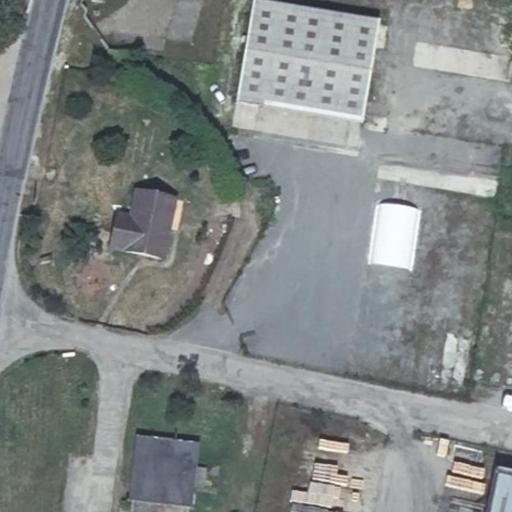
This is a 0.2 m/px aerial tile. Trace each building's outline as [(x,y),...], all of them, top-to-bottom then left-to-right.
[(303,10),(287,7),(254,1),(236,101),(363,123),(382,24),(303,10)] [(91,30),(89,45),(114,48),(116,34),(91,30)] [(385,106),(380,127),(495,150),(500,127),(385,106)] [(121,187),(115,223),(172,233),(182,173),(141,166),(136,189),(121,187)] [(149,503),(147,511),(202,511),(203,510),(193,507),(204,445),(142,433),(133,482),(149,503)] [(484,511),(511,511),(511,471),(494,468),(484,511)]
